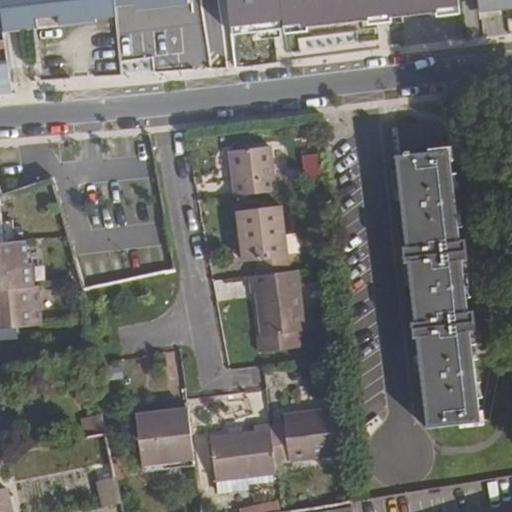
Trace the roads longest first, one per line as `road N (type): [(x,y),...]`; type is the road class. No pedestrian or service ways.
road 1 (residential): [(156,100),(511,61)]
road 2 (residential): [(213,383),(156,100)]
road 3 (residential): [(0,114),(156,100)]
